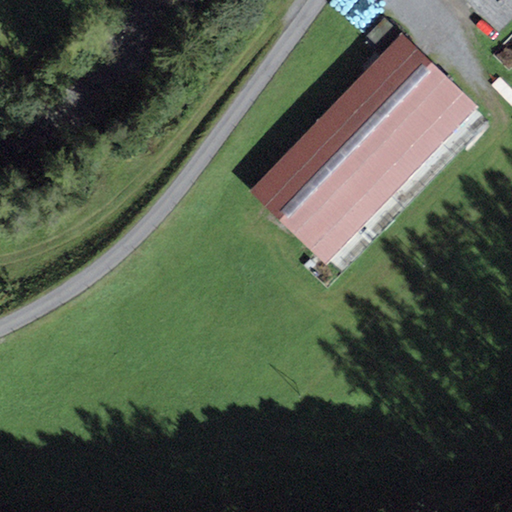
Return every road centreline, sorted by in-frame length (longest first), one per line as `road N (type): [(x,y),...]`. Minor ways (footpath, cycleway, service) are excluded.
road 1 (unclassified): [(0,328),(76,285),(135,233),(206,153),(319,0)]
road 2 (track): [(0,178),(309,13)]
